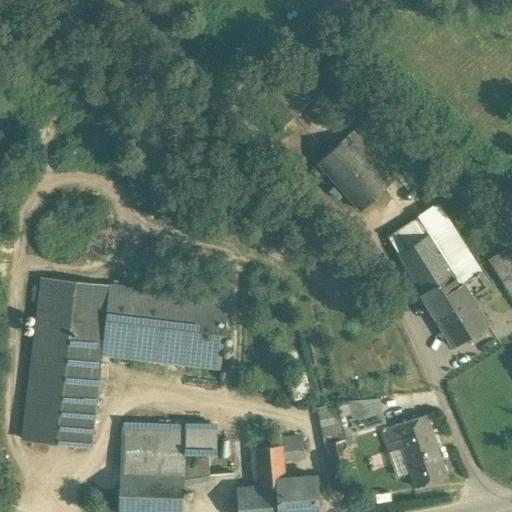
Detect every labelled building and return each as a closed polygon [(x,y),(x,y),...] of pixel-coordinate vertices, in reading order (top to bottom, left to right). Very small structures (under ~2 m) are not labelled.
[(299,63),(258,100),(282,127),(323,90),(299,63)] [(402,173),(359,125),(347,136),(390,183),(402,173)] [(390,183),(347,136),(318,163),(361,210),(390,183)] [(481,270),(438,203),(389,234),(388,234),(398,251),(436,315),(470,293),(486,285),(478,272),(481,270)] [(88,247),(90,236),(87,226),(81,217),(72,211),(62,209),(51,211),(42,217),(37,226),(35,237),(37,247),(43,256),(52,262),(62,264),(73,262),(82,256),(88,247)] [(511,256),(506,248),(489,259),(511,295),(511,256)] [(110,286),(43,278),(23,438),(90,446),(101,352),(102,353),(110,286)] [(229,300),(110,286),(102,353),(221,367),(229,300)] [(470,293),(436,315),(454,344),(488,322),(470,293)] [(378,398),(347,400),(358,431),(386,422),(378,398)] [(347,400),(338,400),(339,407),(345,435),(358,431),(347,400)] [(325,439),(345,435),(339,407),(327,409),(326,406),(320,407),(325,439)] [(448,476),(427,414),(382,428),(390,451),(402,447),(415,486),(448,476)] [(213,425),(123,422),(121,451),(180,453),(211,454),(213,425)] [(251,447),(283,444),(282,437),(281,425),(249,428),(251,447)] [(303,435),(282,437),(283,444),(284,459),(305,457),(303,435)] [(346,438),(325,443),(333,482),(354,478),(346,438)] [(253,480),(259,480),(260,486),(236,488),(238,511),(280,511),(278,490),(287,490),(286,477),(284,459),(283,444),(251,447),(253,480)] [(180,453),(121,451),(121,473),(182,476),(180,460),(180,453)] [(207,456),(193,458),(196,480),(210,478),(207,456)] [(193,458),(180,460),(182,476),(184,476),(184,481),(196,480),(193,458)] [(121,473),(120,473),(118,511),(182,511),(184,481),(184,476),(182,476),(121,473)] [(318,511),(316,475),(286,477),(287,490),(278,490),(280,511),(318,511)]
